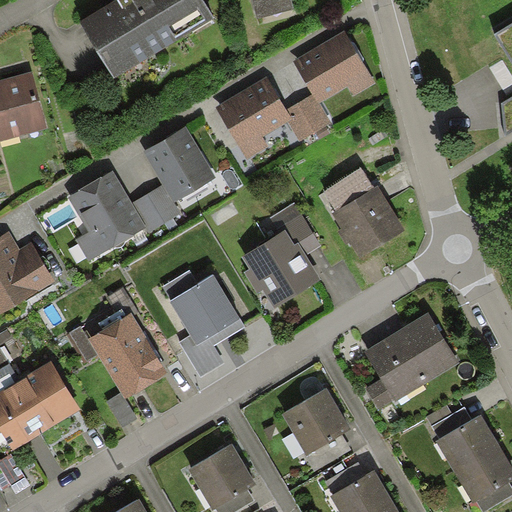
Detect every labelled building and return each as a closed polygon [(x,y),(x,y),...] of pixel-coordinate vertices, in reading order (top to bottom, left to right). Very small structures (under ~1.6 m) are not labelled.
[(202,0),(125,0),(81,28),(115,82),(215,19),(202,0)] [(252,0),(258,20),(294,10),(291,0),(252,0)] [(511,25),(494,37),(511,66),(511,98),(502,105),(505,138),(511,133),(511,25)] [(345,33),(293,62),(313,96),(318,105),(320,104),(348,88),(354,97),(375,85),(345,33)] [(32,73),(0,82),(0,143),(48,130),(32,73)] [(287,111),(267,78),(216,109),(247,161),(268,148),(263,138),(288,123),(292,121),(287,111)] [(318,105),(313,96),(287,111),(292,121),(288,123),(299,143),(305,139),(309,146),(331,134),(327,127),(332,124),(320,104),(318,105)] [(216,179),(186,128),(143,153),(163,186),(174,205),(175,204),(216,179)] [(132,205),(113,172),(68,198),(89,234),(77,241),(89,262),(145,230),(146,229),(132,205)] [(325,194),(337,212),(373,190),(362,173),(325,194)] [(163,186),(132,205),(146,229),(145,230),(147,235),(182,215),(175,204),(174,205),(163,186)] [(337,212),(332,215),(341,230),(338,232),(347,246),(350,244),(360,260),(406,232),(378,187),(373,190),(337,212)] [(272,219),(282,234),(286,232),(295,246),(298,244),(306,255),(320,246),(293,205),(272,219)] [(282,234),(242,258),(250,271),(245,274),(258,295),(264,292),(275,310),(321,282),(306,255),(298,244),(295,246),(286,232),(282,234)] [(9,233),(0,238),(0,317),(25,304),(23,301),(55,283),(33,243),(19,250),(9,233)] [(196,348),(210,340),(214,346),(244,328),(214,277),(170,304),(190,337),(196,348)] [(365,354),(381,380),(366,389),(379,410),(394,401),(395,403),(459,364),(429,314),(365,354)] [(167,374),(131,315),(89,341),(98,356),(121,393),(125,400),(167,374)] [(88,362),(98,356),(89,341),(80,327),(70,333),(88,362)] [(214,346),(210,340),(196,348),(190,337),(180,343),(201,378),(224,364),(214,346)] [(0,347),(0,369),(10,364),(0,347)] [(51,363),(12,388),(42,436),(81,412),(51,363)] [(13,453),(42,436),(12,388),(0,394),(0,435),(1,435),(13,453)] [(282,416),(306,458),(343,437),(351,432),(327,391),(282,416)] [(121,393),(107,402),(122,428),(137,420),(125,400),(121,393)] [(473,423),(458,398),(426,417),(441,442),(473,423)] [(454,474),(499,448),(482,418),(473,423),(441,442),(437,444),(454,474)] [(351,451),(343,437),(306,458),(315,471),(351,451)] [(189,473),(212,511),(216,509),(248,490),(255,486),(232,447),(189,473)] [(511,469),(499,448),(454,474),(473,506),(477,503),(510,484),(511,483),(511,469)] [(335,497),(366,478),(358,464),(327,483),(335,497)] [(338,511),(381,511),(393,505),(373,474),(366,478),(335,497),(331,499),(338,511)] [(487,511),(511,497),(511,487),(510,484),(477,503),(482,511),(487,511)] [(236,511),(254,501),(248,490),(216,509),(217,511),(236,511)] [(121,511),(145,511),(140,502),(121,511)]
